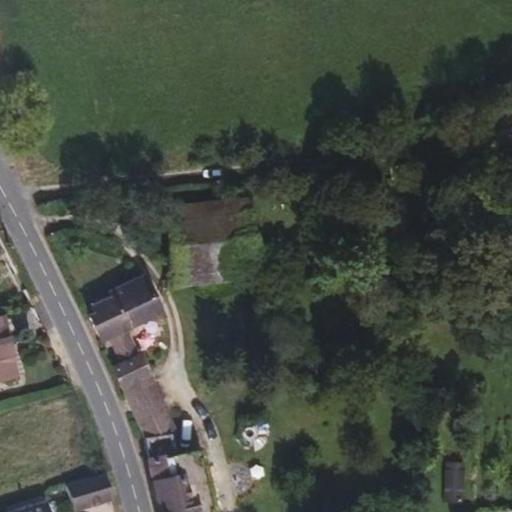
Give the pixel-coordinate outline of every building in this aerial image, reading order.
[(251,276),(245,209),(167,217),(172,267),(197,265),(198,281),(251,276)] [(126,324),(112,292),(89,302),(92,310),(87,313),(99,337),(107,333),(120,362),(112,366),(119,381),(144,370),(123,326),(126,324)] [(0,373),(14,370),(0,316),(0,373)] [(150,383),(144,370),(119,381),(125,396),(150,383)] [(160,407),(150,383),(125,396),(136,419),(160,407)] [(213,511),(205,473),(198,446),(173,452),(168,433),(172,431),(160,407),(136,419),(143,433),(142,436),(159,511),(213,511)] [(460,503),(463,463),(435,462),(433,502),(460,503)] [(105,472),(65,484),(68,495),(108,483),(105,472)] [(110,486),(72,493),(75,509),(113,502),(110,486)] [(47,511),(45,503),(11,511),(47,511)]
